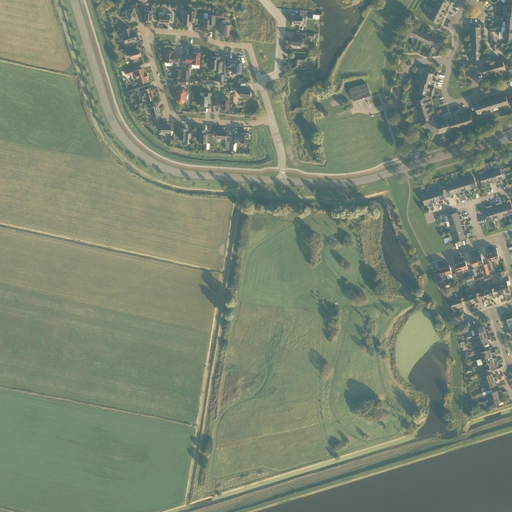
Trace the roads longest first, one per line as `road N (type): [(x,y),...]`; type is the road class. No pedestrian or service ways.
road 1 (residential): [(271,117),(244,124),(175,120),(166,111),(144,36),(150,30),(247,47),(260,81)]
road 2 (tertiary): [(74,0),(107,109),(133,149),(179,173),(280,180)]
road 3 (residential): [(417,164),(397,98),(407,64),(446,60)]
road 4 (tertiary): [(280,180),(353,182),(417,164)]
